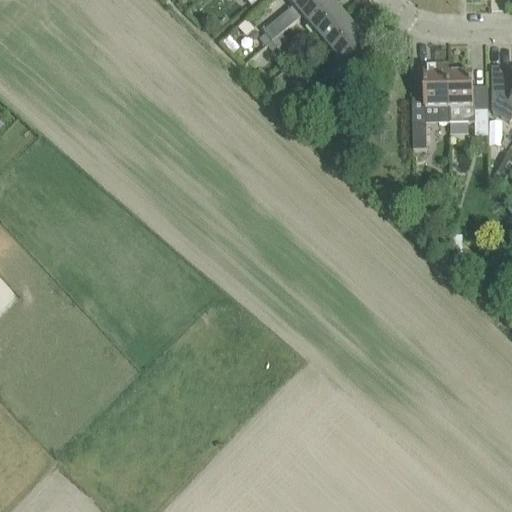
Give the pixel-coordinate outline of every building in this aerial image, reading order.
[(301,18),(323,0),(285,0),(293,9),(259,38),(267,47),(293,25),(301,18)] [(342,16),(329,0),(323,0),(301,18),(317,37),(342,16)] [(333,56),(358,35),(342,16),(317,37),(333,56)] [(293,25),(267,47),(272,54),(299,31),(293,25)] [(374,53),(358,35),(333,56),(348,75),(374,53)] [(267,47),(259,38),(248,47),(256,56),(267,47)] [(425,101),(411,101),(413,152),(426,152),(425,110),(439,110),(439,126),(450,126),(448,75),(448,66),(423,67),(423,77),(424,77),(425,101)] [(511,75),(503,70),(491,70),(492,115),(510,125),(511,121),(511,75)] [(298,84),(292,78),(287,71),(270,85),(282,96),(298,84)] [(292,78),(298,84),(306,77),(301,71),(292,78)] [(450,126),(474,125),(475,140),(488,139),(487,113),(487,89),(472,89),(472,75),(448,75),(450,126)] [(306,77),(298,84),(303,91),(312,84),(306,77)] [(496,230),(480,241),(484,248),(500,236),(496,230)] [(462,239),(452,239),(453,254),(463,254),(462,239)]
